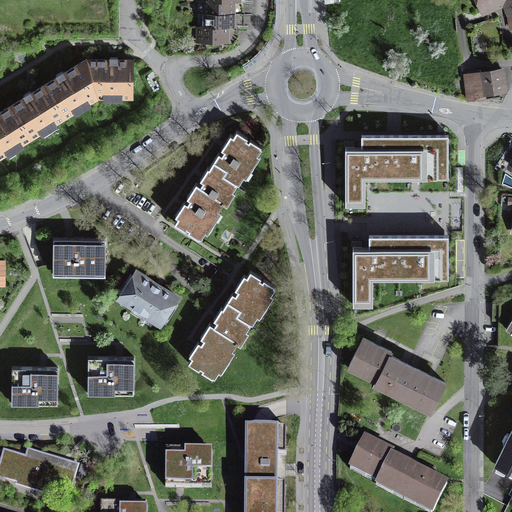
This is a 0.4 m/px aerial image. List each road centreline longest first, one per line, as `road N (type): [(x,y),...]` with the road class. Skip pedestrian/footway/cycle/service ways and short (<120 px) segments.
road 1 (residential): [(475,115),(472,511)]
road 2 (tertiary): [(317,282),(317,511)]
road 3 (residential): [(0,224),(88,185),(194,117)]
road 4 (residential): [(194,117),(173,70),(239,55),(257,33),(260,0)]
road 5 (tertiary): [(285,109),(294,207),(317,282)]
road 6 (tertiary): [(317,282),(317,110)]
